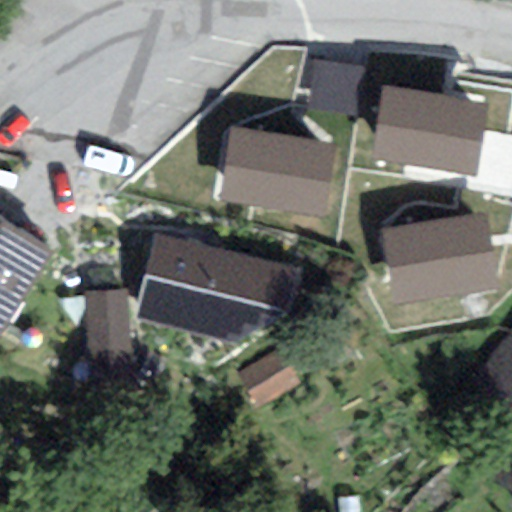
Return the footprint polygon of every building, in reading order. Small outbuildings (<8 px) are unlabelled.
[(425,105),(357,93),(340,192),(408,204),(411,185),(424,112),(425,105)] [(511,201),(511,127),(424,112),(411,185),(511,202),(511,201)] [(0,326),(52,247),(0,213),(0,326)] [(440,297),(431,259),(396,267),(406,305),(440,297)] [(84,289),(90,381),(133,378),(132,353),(127,286),(84,289)] [(511,327),(475,382),(511,407),(511,327)] [(236,368),(257,406),(301,382),(280,343),(236,368)]
